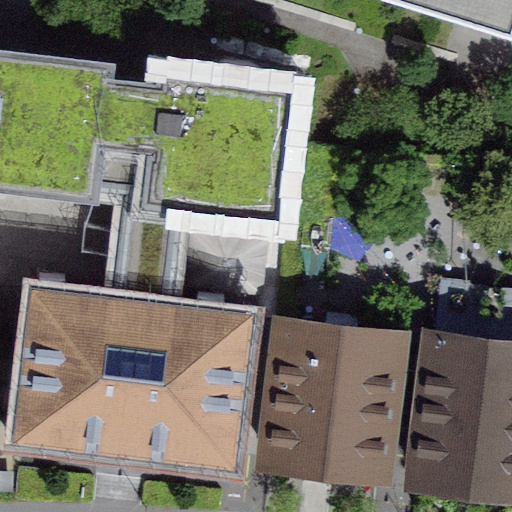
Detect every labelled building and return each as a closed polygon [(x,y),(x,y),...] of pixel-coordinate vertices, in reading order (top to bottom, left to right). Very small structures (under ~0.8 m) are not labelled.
[(511,0),(409,0),(511,31),(511,0)] [(0,179),(95,190),(95,184),(128,188),(114,300),(41,291),(25,427),(126,439),(226,450),(242,315),(169,307),(181,200),(277,212),(292,84),(164,69),(163,78),(107,71),(108,62),(0,49),(0,179)] [(334,195),(306,192),(301,249),(329,252),(334,195)] [(511,291),(442,283),(417,474),(511,484),(511,291)] [(395,334),(286,321),(270,456),(379,469),(395,334)]
